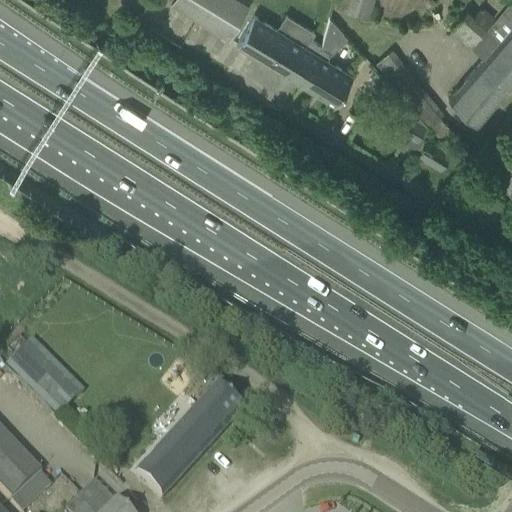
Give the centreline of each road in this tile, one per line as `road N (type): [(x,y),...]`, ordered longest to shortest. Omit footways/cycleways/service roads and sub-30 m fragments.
road 1 (motorway): [(511,367),(0,44)]
road 2 (motorway): [(0,98),(511,421)]
road 3 (track): [(330,467),(280,401),(0,218)]
road 4 (residential): [(492,221),(445,209),(148,30)]
road 5 (tertiary): [(248,511),(300,474),(330,467),(368,477),(423,511)]
